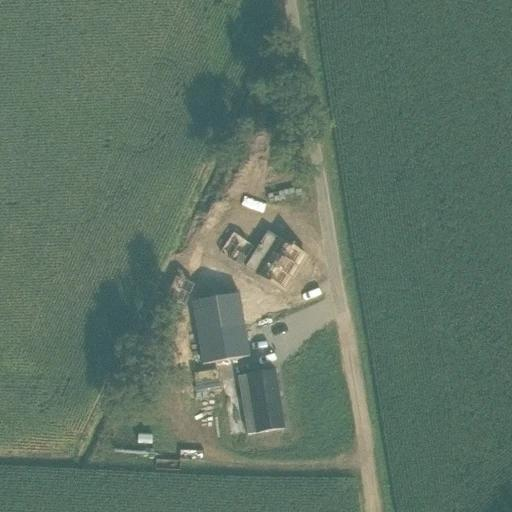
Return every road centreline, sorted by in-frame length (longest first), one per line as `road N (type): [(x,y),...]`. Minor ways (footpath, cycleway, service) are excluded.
road 1 (unclassified): [(289,0),(344,321)]
road 2 (track): [(344,321),(374,511)]
